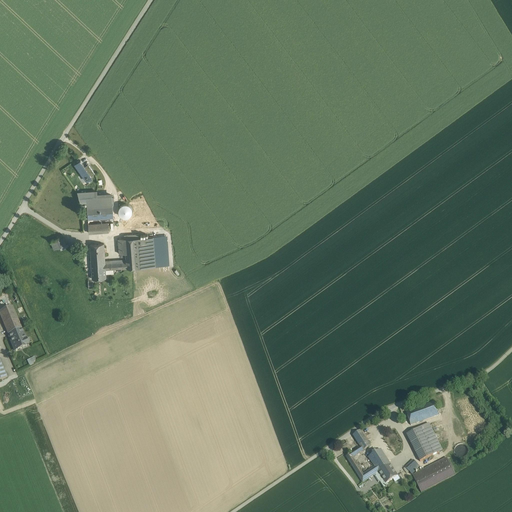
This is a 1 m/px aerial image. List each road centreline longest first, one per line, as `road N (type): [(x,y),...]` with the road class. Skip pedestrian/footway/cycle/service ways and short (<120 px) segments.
road 1 (unclassified): [(511,350),(475,378),(378,414),(233,511)]
road 2 (unclassified): [(151,0),(0,242)]
